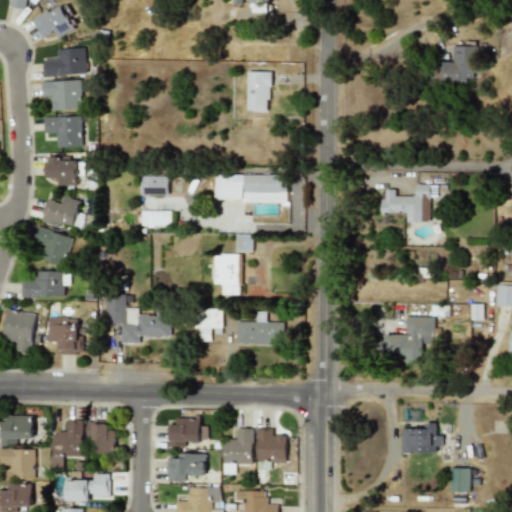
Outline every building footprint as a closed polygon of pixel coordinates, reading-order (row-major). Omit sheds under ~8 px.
[(10,0),(9,6),(28,10),(29,0),(10,0)] [(269,13),(268,0),(249,0),(249,13),(269,13)] [(41,38),(56,31),(59,37),(74,30),(62,4),(32,18),(41,38)] [(475,46),(450,46),(449,62),(439,62),(439,80),(474,80),(475,46)] [(85,48),(57,49),(57,59),(43,60),(44,76),(86,74),(85,48)] [(269,72),(246,72),(246,110),(269,110),(269,72)] [(80,80),(41,81),(42,96),(51,96),(51,110),(81,109),(80,80)] [(43,117),(43,132),(56,132),(56,147),(82,146),(80,116),(43,117)] [(77,185),(76,160),(61,160),(60,156),(44,156),(45,178),(58,178),(58,186),(77,185)] [(286,174),(215,175),(216,201),(286,200),(286,174)] [(167,195),(168,176),(141,175),(141,194),(167,195)] [(75,227),(80,199),(61,196),(61,201),(46,199),(42,222),(75,227)] [(170,211),(140,211),(141,225),(171,225),(170,211)] [(73,237),(37,227),(33,240),(41,243),(37,258),(65,266),(73,237)] [(252,252),(252,235),(236,234),(235,251),(252,252)] [(213,255),(213,284),(221,284),(221,295),(239,294),(238,255),(213,255)] [(21,297),(64,297),(64,285),(70,285),(70,271),(37,271),(37,280),(21,280),(21,297)] [(495,306),(511,306),(511,285),(496,285),(495,306)] [(170,336),(170,309),(156,309),(157,315),(138,315),(138,308),(125,308),(125,295),(105,295),(105,323),(121,323),(121,343),(139,343),(139,336),(170,336)] [(482,320),(482,304),(470,304),(470,320),(482,320)] [(199,341),(212,341),(212,333),(222,333),(221,308),(198,309),(199,341)] [(34,312),(6,311),(4,341),(12,342),(12,351),(32,353),(34,312)] [(433,317),(405,316),(405,335),(388,334),(388,356),(405,357),(405,363),(422,364),(422,338),(433,338),(433,317)] [(48,341),(56,341),(56,354),(80,354),(79,317),(48,318),(48,341)] [(235,343),(283,344),(284,322),(236,321),(235,343)] [(33,416),(0,416),(0,444),(17,444),(17,438),(33,438),(33,416)] [(167,446),(185,446),(185,441),(200,441),(200,418),(176,418),(176,424),(167,424),(167,446)] [(81,456),(82,420),(66,420),(66,432),(52,432),(51,469),(63,469),(63,456),(81,456)] [(436,426),(401,427),(402,452),(435,452),(435,446),(442,446),(442,435),(436,435),(436,426)] [(253,429),(236,428),(236,440),(223,439),(222,473),(231,473),(231,464),(252,464),(253,429)] [(256,469),(270,469),(270,462),(286,462),(285,435),(272,435),(272,428),(256,429),(256,469)] [(35,449),(0,448),(0,464),(11,464),(10,478),(34,479),(35,449)] [(168,454),(167,481),(185,481),(185,475),(205,476),(205,455),(168,454)] [(470,468),(449,468),(449,491),(470,492),(470,468)] [(110,474),(94,474),(93,480),(67,480),(66,501),(90,501),(90,497),(109,497),(110,474)] [(31,506),(31,485),(8,485),(8,491),(0,491),(0,511),(17,511),(17,506),(31,506)] [(222,511),(222,510),(211,510),(211,504),(219,504),(219,487),(188,487),(188,501),(175,500),(175,511),(222,511)] [(243,500),(242,511),(278,511),(278,504),(266,504),(266,491),(236,490),(236,500),(243,500)]
